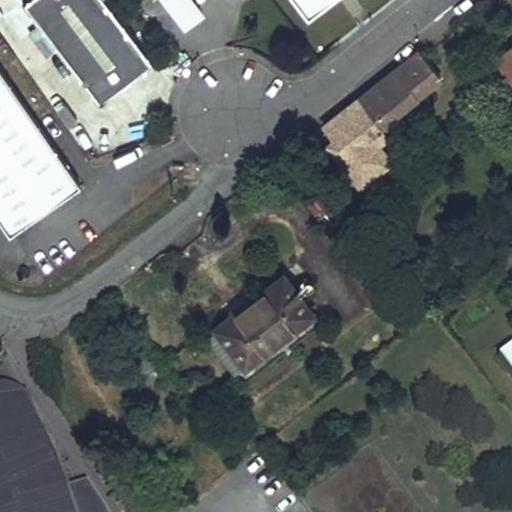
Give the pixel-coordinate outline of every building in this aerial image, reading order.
[(104,0),(27,0),(22,4),(98,105),(153,64),(104,0)] [(159,0),(183,32),(204,16),(191,0),(159,0)] [(297,0),(308,14),(326,0),(297,0)] [(440,76),(419,49),(325,126),(352,160),(347,166),(361,184),(391,161),(379,144),(389,136),(382,126),(440,76)] [(511,76),(511,58),(508,54),(499,61),(511,77),(511,76)] [(0,70),(0,217),(11,233),(81,186),(0,70)] [(376,194),(352,212),(363,226),(387,208),(376,194)] [(324,326),(284,277),(209,340),(247,387),(324,326)] [(164,348),(160,343),(147,353),(164,374),(177,363),(164,348)] [(511,350),(498,360),(511,378),(511,350)] [(0,511),(104,511),(86,484),(58,494),(28,409),(34,407),(31,403),(23,398),(13,394),(0,393),(0,511)]
